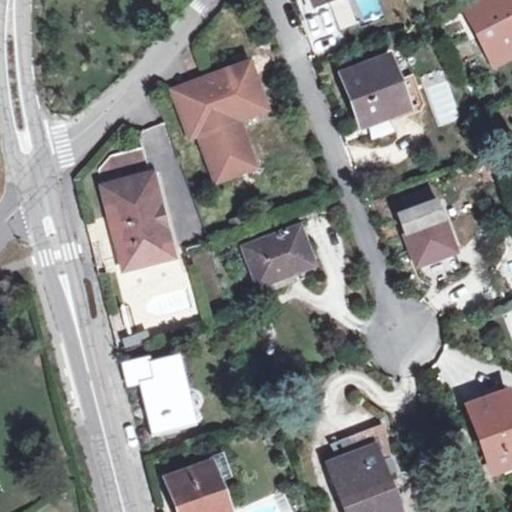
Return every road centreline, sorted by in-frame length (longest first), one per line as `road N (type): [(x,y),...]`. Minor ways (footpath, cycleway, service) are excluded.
road 1 (residential): [(271,0),(404,326)]
road 2 (secondary): [(122,511),(35,173)]
road 3 (tertiary): [(35,173),(209,0)]
road 4 (secondary): [(35,173),(13,73),(14,0)]
